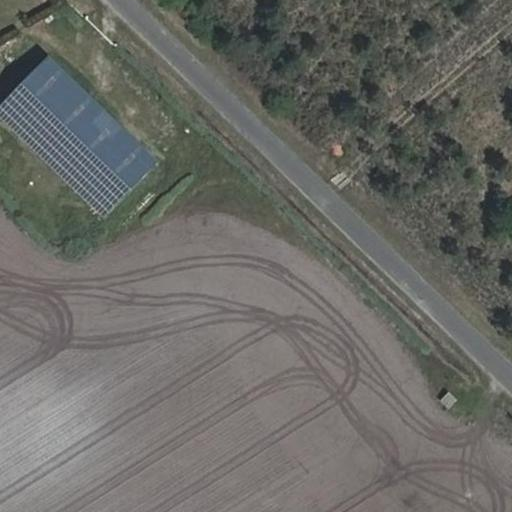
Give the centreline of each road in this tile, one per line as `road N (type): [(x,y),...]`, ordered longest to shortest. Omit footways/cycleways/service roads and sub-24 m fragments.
road 1 (unclassified): [(511,367),(134,0)]
road 2 (track): [(322,182),(511,11)]
